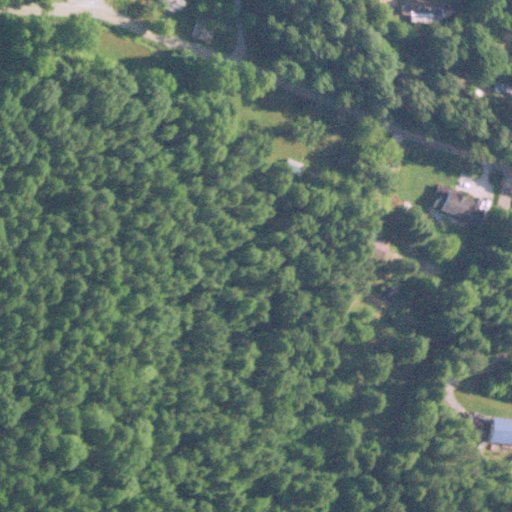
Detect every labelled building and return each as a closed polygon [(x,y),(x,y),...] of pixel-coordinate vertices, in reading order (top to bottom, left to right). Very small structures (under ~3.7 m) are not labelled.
[(173,10),(179,2),(175,0),(154,0),(165,8),(167,5),(173,10)] [(405,21),(425,22),(425,15),(433,15),(433,6),(396,5),(396,13),(406,13),(405,21)] [(341,166),(347,152),(339,148),(332,162),(341,166)] [(274,180),(291,185),(297,162),(280,157),(274,180)] [(476,222),(479,210),(468,207),(470,200),(457,196),(459,191),(434,184),(427,209),(476,222)] [(373,236),(376,230),(359,223),(348,250),(376,262),(385,241),(373,236)] [(511,443),(511,418),(487,418),(485,442),(511,443)]
